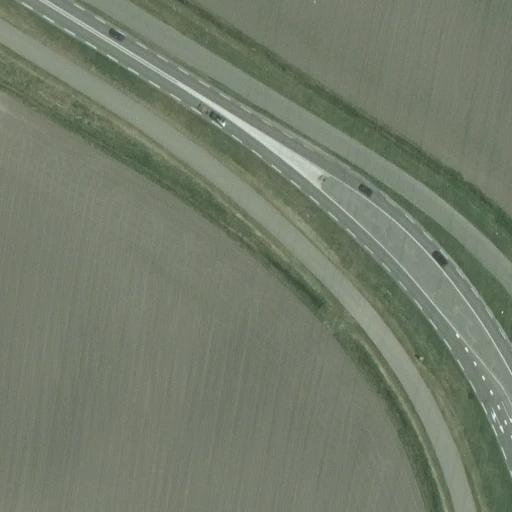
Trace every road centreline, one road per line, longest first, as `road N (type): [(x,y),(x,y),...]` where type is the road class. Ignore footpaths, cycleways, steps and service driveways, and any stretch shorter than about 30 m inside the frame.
road 1 (unclassified): [(0,28),(192,152),(327,264),(396,352),(441,435),(463,511)]
road 2 (tertiary): [(168,77),(380,254),(452,340),(511,442)]
road 3 (unclassified): [(107,0),(420,191),(511,280)]
road 4 (tertiary): [(511,365),(463,288),(407,224),(353,181),(168,77)]
road 5 (tertiary): [(44,0),(168,77)]
